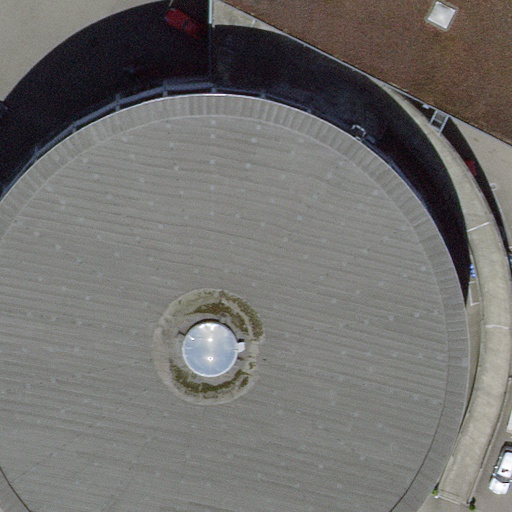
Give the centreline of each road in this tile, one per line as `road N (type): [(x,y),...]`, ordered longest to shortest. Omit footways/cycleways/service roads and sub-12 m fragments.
road 1 (unknown): [(511,154),(326,30),(262,5),(215,0)]
road 2 (unknown): [(192,0),(133,8),(64,34),(0,82)]
